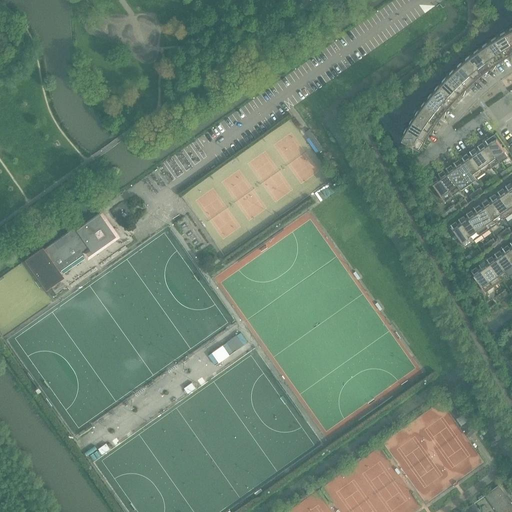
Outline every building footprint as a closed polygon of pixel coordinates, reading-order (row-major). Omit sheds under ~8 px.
[(505,32),(500,35),(500,36),(496,38),(506,55),(507,56),(509,58),(511,54),(511,45),(505,33),(506,33),(505,32)] [(488,44),(487,44),(498,61),(499,61),(500,64),(501,64),(505,57),(507,56),(506,55),(496,38),(496,37),(491,40),(491,41),(488,44)] [(487,44),(488,44),(487,43),(482,47),(479,50),(478,50),(490,66),(491,67),(492,69),(493,69),(497,63),(499,61),(498,61),(487,44)] [(478,49),(473,53),(474,54),(470,56),(470,57),(482,72),(483,73),(485,75),(489,68),(491,67),(490,66),(478,50),(479,50),(478,49)] [(462,63),(462,64),(474,79),(475,79),(477,81),(481,74),(483,73),(482,72),(470,57),(470,56),(465,60),(466,60),(462,63)] [(457,67),(458,67),(454,70),(454,71),(467,85),(468,86),(470,88),(474,81),(475,79),(474,79),(462,64),(462,63),(461,62),(457,67)] [(453,70),(449,74),(450,75),(446,78),(460,92),(461,93),(463,95),(466,87),(468,86),(467,85),(454,71),(454,70),(453,70)] [(439,86),(453,99),(454,100),(456,102),(459,94),(461,93),(460,92),(446,78),(446,77),(441,82),(442,82),(439,86)] [(432,94),(447,107),(447,108),(448,107),(450,109),(453,102),(454,100),(453,99),(439,86),(438,85),(434,90),(435,90),(432,94)] [(431,93),(427,98),(428,98),(425,102),(440,114),(441,115),(444,117),(446,109),(447,108),(447,107),(432,94),(431,93)] [(425,102),(424,101),(421,106),(422,107),(419,110),(419,111),(435,123),(436,123),(438,124),(440,116),(441,115),(440,114),(425,102)] [(172,187),(220,253),(329,176),(281,107),(172,187)] [(415,115),(413,119),(413,120),(429,131),(430,131),(432,132),(433,132),(434,125),(435,123),(419,111),(419,110),(418,110),(415,115)] [(413,120),(413,119),(412,119),(409,124),(410,124),(407,128),(407,129),(424,139),(425,140),(425,139),(427,141),(429,133),(430,131),(429,131),(413,120)] [(406,128),(403,133),(404,134),(401,138),(402,139),(408,142),(420,148),(421,148),(422,149),(423,149),(424,141),(425,140),(424,139),(407,129),(407,128),(406,128)] [(488,144),(500,161),(508,155),(508,156),(509,155),(508,154),(510,153),(505,146),(503,147),(496,138),(492,141),(490,138),(486,141),(485,140),(488,144)] [(478,145),(477,146),(480,150),(480,149),(492,166),(500,161),(488,144),(485,146),(482,143),(478,146),(478,145)] [(470,151),(469,151),(472,155),(484,172),(492,166),(480,149),(480,150),(477,152),(475,149),(470,152),(470,151)] [(472,155),(469,157),(467,154),(462,157),(462,156),(461,157),(464,161),(465,160),(476,177),(484,172),(472,155)] [(465,160),(464,161),(461,163),(459,160),(455,163),(454,162),(453,163),(456,166),(457,166),(469,183),(476,177),(465,160)] [(446,168),(448,172),(449,172),(461,188),(469,183),(457,166),(456,166),(453,168),(451,165),(447,168),(446,168)] [(506,169),(500,173),(503,178),(509,174),(506,169)] [(438,173),(438,174),(440,177),(441,177),(453,194),(461,188),(449,172),(448,172),(445,174),(443,171),(439,174),(438,173)] [(430,179),(430,180),(426,183),(426,182),(425,182),(440,203),(445,200),(446,200),(445,199),(453,194),(441,177),(440,177),(438,179),(435,176),(431,179),(430,179)] [(490,180),(493,185),(499,181),(496,176),(490,180)] [(490,180),(484,184),(488,189),(493,185),(490,180)] [(474,191),(478,196),(483,192),(480,187),(474,191)] [(498,191),(497,192),(500,195),(501,195),(511,211),(511,194),(508,189),(508,190),(505,192),(503,189),(498,192),(498,191)] [(474,191),(469,195),(472,200),(478,196),(474,191)] [(490,197),(492,201),(493,201),(505,217),(511,212),(511,211),(501,195),(500,195),(497,197),(495,194),(491,197),(490,197)] [(459,202),(462,207),(468,203),(465,198),(459,202)] [(482,202),(482,203),(484,206),(485,206),(497,223),(505,217),(493,201),(492,201),(489,203),(487,200),(483,203),(482,202)] [(459,202),(453,206),(456,211),(462,207),(459,202)] [(475,208),(474,208),(477,212),(489,228),(497,223),(485,206),(484,206),(482,208),(479,205),(475,208)] [(477,212),(474,214),(471,211),(467,214),(467,213),(466,214),(469,217),(481,234),(489,228),(477,212)] [(43,250),(28,260),(47,287),(62,277),(59,272),(91,249),(94,253),(117,236),(100,212),(77,229),(76,227),(43,250)] [(459,219),(458,219),(461,223),(473,239),(481,234),(469,217),(466,220),(464,216),(459,219)] [(466,245),(473,239),(461,223),(458,225),(456,222),(451,225),(451,224),(450,225),(451,225),(449,227),(455,236),(457,234),(460,238),(458,239),(463,246),(464,244),(465,246),(466,245)] [(503,231),(506,236),(511,232),(508,227),(503,231)] [(503,231),(497,235),(500,240),(506,236),(503,231)] [(493,238),(487,242),(490,247),(496,243),(493,238)] [(487,242),(481,246),(485,251),(490,247),(487,242)] [(511,246),(510,248),(507,245),(503,248),(502,248),(505,252),(511,261),(511,246)] [(477,249),(471,253),(474,258),(480,254),(477,249)] [(495,253),(494,254),(497,258),(497,257),(509,274),(511,272),(511,261),(505,252),(502,254),(500,251),(495,254),(495,253)] [(487,259),(486,259),(489,263),(490,263),(502,280),(509,274),(497,257),(497,258),(494,260),(492,256),(488,259),(487,259)] [(479,264),(479,265),(481,269),(482,268),(494,285),(502,280),(490,263),(489,263),(486,265),(484,262),(480,265),(479,264)] [(471,270),(480,283),(478,285),(483,291),(485,290),(486,291),(486,290),(494,285),(482,268),(481,269),(478,271),(476,267),(472,270),(471,270)] [(500,293),(503,298),(509,294),(505,289),(500,293)] [(500,293),(494,297),(497,302),(503,298),(500,293)] [(241,332),(208,355),(215,365),(248,342),(241,332)] [(192,382),(184,388),(188,394),(196,388),(192,382)] [(484,463),(440,403),(383,444),(426,505),(484,463)] [(456,403),(449,408),(457,419),(464,414),(456,403)] [(468,422),(460,427),(467,436),(475,431),(468,422)] [(106,443),(98,449),(102,454),(110,449),(106,443)] [(511,511),(511,504),(499,485),(498,486),(486,495),(497,511),(511,511)] [(480,511),(474,503),(461,511),(480,511)]
